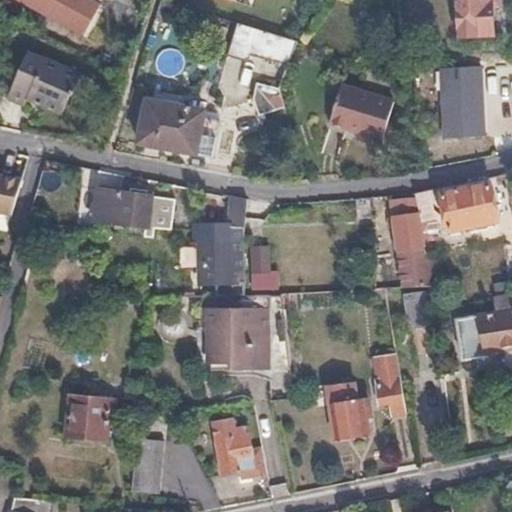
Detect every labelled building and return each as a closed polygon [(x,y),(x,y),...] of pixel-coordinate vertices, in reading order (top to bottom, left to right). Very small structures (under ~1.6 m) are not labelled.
[(99,4),(91,0),(18,0),(83,35),(99,4)] [(493,34),(492,0),(458,0),(460,35),(493,34)] [(248,27),(221,40),(230,58),(257,45),(248,27)] [(173,76),(180,55),(161,48),(154,69),(173,76)] [(78,94),(88,73),(52,56),(51,60),(33,52),(13,96),(30,104),(32,101),(48,108),(50,103),(67,111),(75,93),(78,94)] [(481,66),(436,67),(437,137),(482,136),(481,66)] [(285,105),(281,91),(279,86),(256,81),(252,93),(252,97),(258,113),(285,105)] [(376,136),(388,98),(335,82),(323,121),(354,129),(352,136),(370,141),(372,135),(376,136)] [(206,118),(207,111),(185,106),(186,98),(156,92),(155,100),(147,99),(139,142),(214,159),(221,122),(206,118)] [(0,213),(13,217),(23,181),(0,175),(0,213)] [(497,223),(491,186),(442,194),(448,232),(497,223)] [(148,226),(150,193),(97,190),(94,221),(148,226)] [(246,236),(246,202),(229,198),(229,235),(246,236)] [(428,253),(415,200),(392,202),(405,288),(438,287),(434,252),(428,253)] [(246,281),(246,236),(229,235),(188,234),(188,249),(196,250),(197,291),(233,291),(233,282),(246,281)] [(247,246),(249,289),(272,289),(271,246),(247,246)] [(511,364),(511,300),(511,294),(496,297),(498,314),(457,320),(463,360),(487,356),(487,353),(507,350),(509,365),(511,364)] [(431,326),(427,295),(406,297),(409,329),(431,326)] [(273,362),(270,296),(246,297),(241,298),(241,311),(212,313),(214,357),(227,357),(228,370),(236,370),(236,364),(273,362)] [(406,412),(400,383),(399,375),(373,379),(374,386),(379,405),(388,404),(391,415),(406,412)] [(359,401),(358,389),(357,381),(330,385),(337,438),(370,434),(368,418),(374,417),(373,404),(367,404),(366,400),(359,401)] [(108,440),(109,415),(116,416),(117,401),(72,396),(67,437),(108,440)] [(251,449),(246,427),(234,429),(232,419),(213,423),(224,475),(241,472),(242,478),(267,473),(261,447),(251,449)] [(158,494),(165,424),(138,421),(131,491),(158,494)] [(48,511),(51,501),(15,498),(13,511),(7,509),(6,511),(48,511)]
